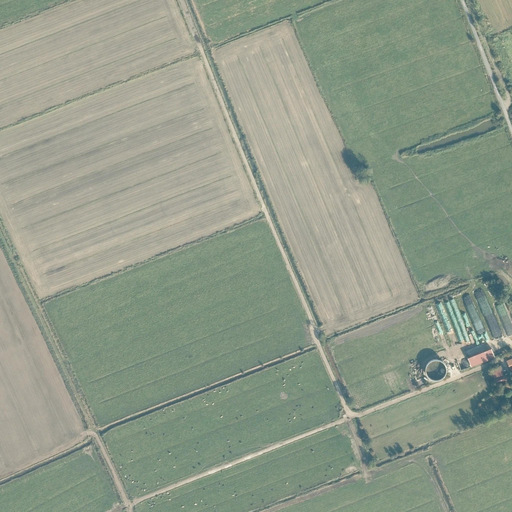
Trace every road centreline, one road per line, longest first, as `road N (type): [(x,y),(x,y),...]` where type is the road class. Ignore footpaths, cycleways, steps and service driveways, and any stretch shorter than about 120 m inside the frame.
road 1 (track): [(352,418),(181,0)]
road 2 (track): [(511,355),(127,505)]
road 3 (track): [(0,230),(91,433)]
road 4 (unclassified): [(511,131),(460,0)]
